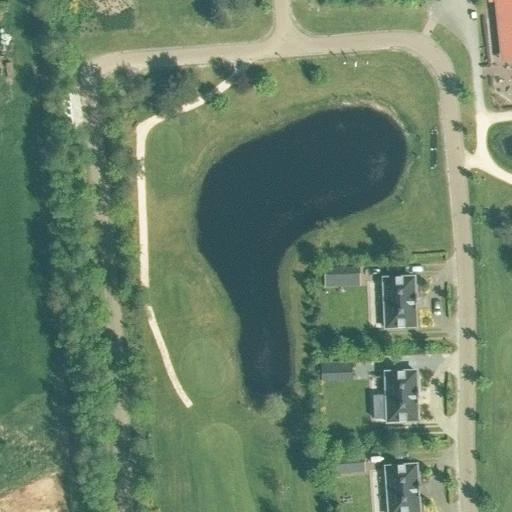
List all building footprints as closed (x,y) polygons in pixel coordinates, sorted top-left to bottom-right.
[(511,0),(495,0),(499,33),(504,33),(511,32),(511,0)] [(336,269),(324,269),(324,288),(337,288),(336,269)] [(414,279),(383,280),(385,330),(416,328),(415,312),(416,312),(415,295),(414,296),(414,279)] [(351,362),(341,363),(341,381),(352,380),(351,362)] [(416,390),(416,373),(385,374),(387,424),(417,423),(417,406),(418,406),(417,390),(416,390)] [(369,440),(386,424),(364,402),(372,393),(358,379),(341,396),(353,408),(345,416),(369,440)] [(343,456),(331,457),(333,475),(344,474),(343,456)] [(417,483),(416,466),(385,469),(388,511),(418,511),(418,499),(419,499),(418,483),(417,483)] [(72,503),(71,491),(55,493),(57,505),(72,503)]
